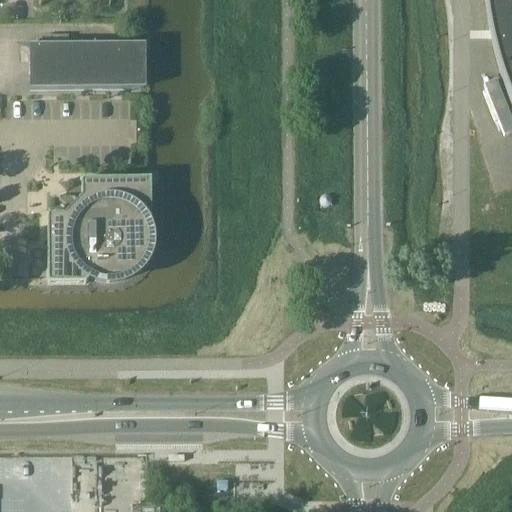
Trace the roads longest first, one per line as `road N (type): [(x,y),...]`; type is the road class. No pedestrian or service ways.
road 1 (tertiary): [(368,275),(366,0)]
road 2 (tertiary): [(313,398),(92,403),(41,420)]
road 3 (tertiary): [(41,420),(314,436)]
